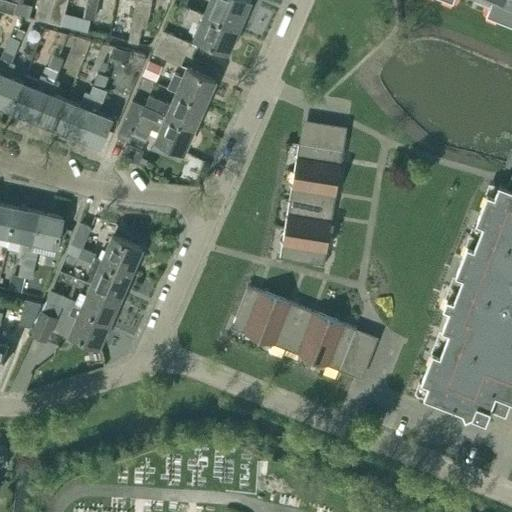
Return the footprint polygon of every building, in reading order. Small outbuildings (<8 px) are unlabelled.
[(15,13),(18,3),(7,0),(4,0),(2,9),(15,13)] [(40,0),(35,18),(48,21),(49,21),(54,0),(40,0)] [(68,0),(54,0),(49,21),(62,24),(68,0)] [(148,28),(152,0),(137,0),(135,12),(145,14),(143,27),(148,28)] [(238,29),(249,0),(212,0),(206,14),(238,29)] [(511,0),(492,0),(487,13),(511,22),(511,0)] [(18,3),(15,13),(30,17),(33,5),(24,3),(18,1),(18,3)] [(96,18),(98,5),(89,3),(87,16),(96,18)] [(228,50),(238,29),(206,14),(191,8),(186,17),(202,24),(196,36),(228,50)] [(143,27),(145,14),(135,12),(130,42),(139,43),(142,26),(143,27)] [(21,40),(25,31),(19,28),(15,37),(11,36),(6,49),(15,52),(20,40),(21,40)] [(45,29),(40,41),(46,44),(48,37),(53,39),(52,41),(64,45),(68,34),(57,31),(56,33),(51,30),(50,32),(45,29)] [(187,54),(192,56),(197,45),(163,29),(158,42),(186,55),(187,54)] [(182,65),(186,55),(158,42),(154,52),(182,65)] [(131,51),(115,47),(112,57),(128,62),(131,51)] [(1,61),(5,63),(10,65),(11,61),(12,61),(15,52),(6,49),(1,61)] [(60,56),(56,54),(54,54),(49,66),(59,70),(64,58),(60,56)] [(143,75),(156,81),(163,66),(149,60),(143,75)] [(23,81),(11,76),(16,63),(11,61),(10,65),(5,63),(2,73),(0,76),(0,103),(13,109),(27,73),(26,73),(23,81)] [(56,79),(59,70),(49,66),(48,67),(45,66),(40,79),(27,73),(13,109),(35,118),(46,91),(50,81),(54,83),(56,79)] [(168,87),(177,91),(206,104),(216,80),(188,67),(184,76),(175,72),(168,87)] [(98,72),(94,84),(104,89),(103,88),(108,76),(98,72)] [(60,80),(56,79),(54,83),(50,81),(46,91),(35,118),(58,127),(68,100),(54,94),(60,80)] [(88,97),(94,99),(79,136),(101,145),(112,117),(99,112),(108,90),(104,89),(94,84),(90,93),(88,97)] [(58,127),(79,136),(94,99),(88,97),(90,93),(86,91),(80,105),(68,100),(58,127)] [(195,128),(206,104),(177,91),(172,103),(163,99),(150,93),(145,104),(133,99),(132,101),(158,111),(195,128)] [(195,128),(158,111),(132,101),(122,123),(117,135),(130,141),(133,135),(146,140),(152,128),(160,131),(156,139),(185,151),(195,128)] [(295,171),(339,178),(344,147),(300,140),(295,171)] [(123,155),(146,164),(148,158),(142,155),(144,149),(128,143),(123,155)] [(290,199),(334,206),(339,178),(295,171),(290,199)] [(434,354),(422,383),(431,386),(426,397),(464,412),(467,418),(473,416),(487,421),(491,410),(494,411),(511,404),(511,401),(511,174),(507,187),(500,184),(495,195),(489,193),(477,222),(484,225),(475,248),(468,245),(457,274),(463,277),(453,302),(447,300),(444,308),(450,311),(443,330),(449,333),(440,356),(434,354)] [(286,228),(330,235),(334,206),(290,199),(286,228)] [(0,244),(7,246),(10,235),(17,206),(0,202),(0,244)] [(34,241),(41,211),(17,206),(10,235),(22,238),(20,248),(19,256),(22,257),(24,248),(32,250),(32,249),(34,241)] [(41,211),(34,241),(57,246),(64,216),(41,211)] [(67,252),(81,257),(85,247),(83,246),(92,226),(81,221),(67,252)] [(281,258),(325,265),(330,235),(286,228),(281,258)] [(85,247),(81,257),(92,262),(94,263),(96,258),(132,273),(143,248),(113,235),(103,258),(95,256),(96,252),(85,247)] [(32,250),(24,248),(22,257),(22,262),(36,265),(38,251),(32,249),(32,250)] [(96,275),(92,285),(121,297),(132,273),(96,258),(94,263),(92,262),(88,271),(96,275)] [(26,277),(33,278),(36,265),(22,262),(19,275),(16,278),(13,290),(16,291),(22,292),(26,277)] [(92,285),(81,309),(110,322),(121,297),(92,285)] [(232,326),(259,337),(276,295),(248,285),(232,326)] [(51,288),(47,298),(60,304),(64,294),(51,288)] [(64,294),(60,304),(47,298),(42,310),(42,309),(30,334),(47,341),(58,317),(63,306),(72,310),(76,299),(64,294)] [(276,295),(259,337),(286,348),(303,306),(276,295)] [(42,303),(26,299),(20,324),(32,326),(42,303)] [(286,348),(314,359),(330,317),(303,306),(286,348)] [(100,345),(110,322),(81,309),(71,332),(100,345)] [(0,368),(2,369),(8,343),(0,340),(0,327),(4,312),(0,311),(0,368)] [(330,317),(314,359),(341,369),(357,327),(330,317)]
